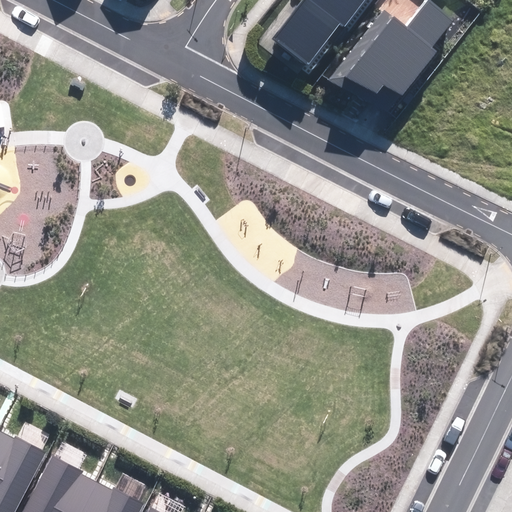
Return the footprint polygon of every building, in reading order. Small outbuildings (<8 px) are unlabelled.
[(304,0),(274,38),(306,63),(339,22),(343,25),(362,0),(304,0)] [(384,10),(329,79),(367,102),(377,93),(383,84),(403,95),(437,51),(431,46),(451,21),(429,3),(408,29),(384,10)] [(0,432),(0,511),(13,511),(45,452),(15,436),(13,440),(0,432)] [(49,457),(19,511),(78,511),(94,484),(77,475),(79,472),(49,457)] [(94,484),(78,511),(137,511),(142,504),(111,488),(109,492),(94,484)]
